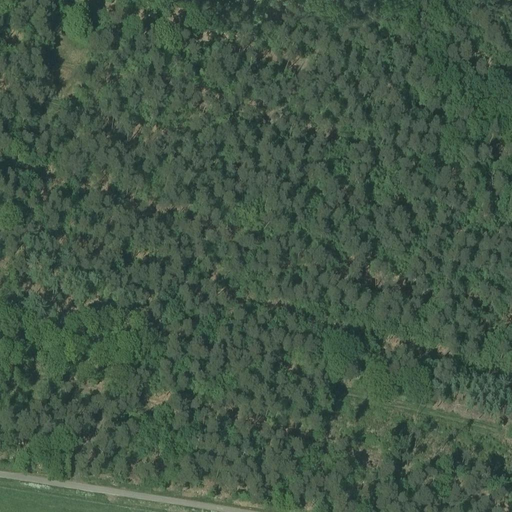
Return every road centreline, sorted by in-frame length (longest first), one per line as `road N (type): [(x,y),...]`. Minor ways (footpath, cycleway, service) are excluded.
road 1 (track): [(255,175),(67,484)]
road 2 (unclassified): [(0,473),(243,511)]
